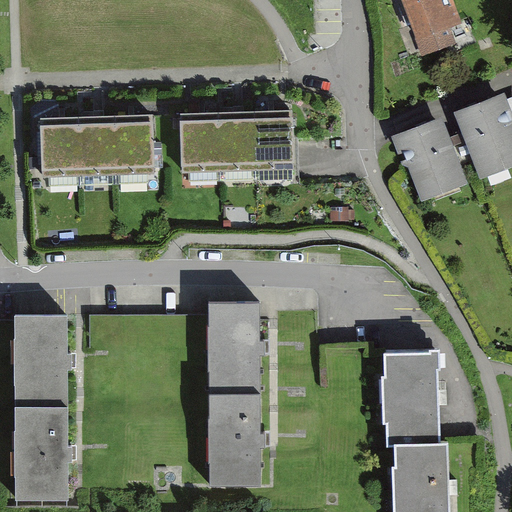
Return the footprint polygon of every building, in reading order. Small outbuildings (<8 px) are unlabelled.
[(393,0),(412,53),(457,37),(443,0),(393,0)] [(474,192),(511,176),(511,151),(505,135),(511,132),(511,130),(501,103),(447,124),(474,192)] [(290,126),(175,130),(177,203),(292,200),(290,126)] [(151,197),(150,128),(39,131),(41,199),(151,197)] [(439,129),(387,148),(399,181),(405,178),(418,214),(464,198),(439,129)] [(350,208),(330,208),(330,223),(350,223),(350,208)] [(511,236),(501,236),(500,251),(511,251),(511,236)] [(62,315),(16,316),(17,501),(68,500),(68,455),(68,363),(67,315),(62,315)] [(254,318),(204,318),(205,498),(255,498),(255,462),(262,462),(262,444),(255,444),(254,369),(260,369),(260,356),(254,356),(254,318)] [(424,368),(381,369),(382,389),(375,389),(377,438),(383,437),(383,459),(392,458),(393,481),(386,482),(387,511),(445,511),(444,458),(434,458),(431,384),(438,384),(437,361),(424,362),(424,368)]
